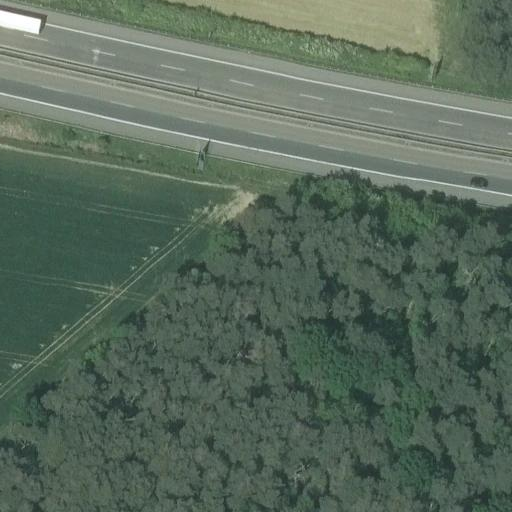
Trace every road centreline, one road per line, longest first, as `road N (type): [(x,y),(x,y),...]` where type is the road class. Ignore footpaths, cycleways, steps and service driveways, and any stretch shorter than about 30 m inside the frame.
road 1 (motorway): [(511,133),(0,30)]
road 2 (motorway): [(0,78),(511,179)]
